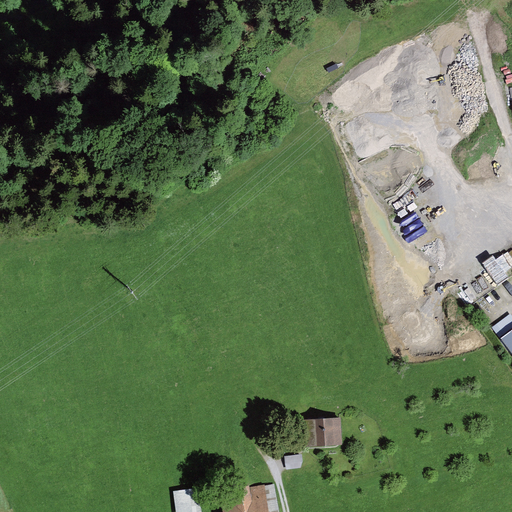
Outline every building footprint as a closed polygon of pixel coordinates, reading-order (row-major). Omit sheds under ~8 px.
[(511,317),(511,315),(492,328),(500,339),(511,329),(511,317)] [(511,332),(502,340),(511,353),(511,332)] [(340,420),(305,422),(306,449),(342,447),(340,420)] [(299,456),(285,458),(286,470),(301,469),(299,456)] [(279,511),(274,485),(264,487),(268,511),(279,511)] [(264,486),(220,493),(223,511),(268,511),(264,487),(264,486)] [(202,511),(200,489),(173,493),(176,511),(202,511)]
